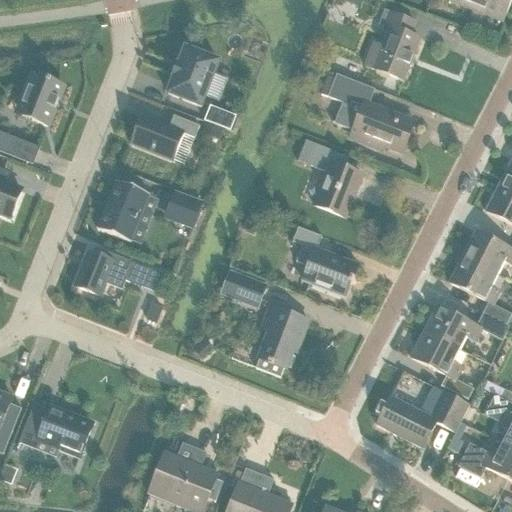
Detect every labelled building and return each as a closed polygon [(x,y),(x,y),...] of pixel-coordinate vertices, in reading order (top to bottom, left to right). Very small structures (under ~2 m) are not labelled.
[(511,2),(511,0),(449,0),(448,5),(498,24),(507,3),(511,2)] [(402,82),(419,40),(409,36),(414,23),(389,14),(384,27),(389,30),(382,48),(374,44),(365,67),(402,82)] [(185,50),(167,96),(200,109),(218,63),(185,50)] [(62,88),(33,76),(17,115),(47,127),(62,88)] [(327,77),(320,96),(327,99),(342,104),(334,125),(353,132),(351,136),(361,140),(359,146),(376,152),(379,146),(402,155),(414,124),(366,105),(371,90),(336,76),(334,80),(327,77)] [(236,118),(210,107),(204,122),(230,133),(236,118)] [(194,140),(199,127),(173,117),(169,128),(142,118),(130,146),(172,162),(183,135),(194,140)] [(207,124),(202,135),(218,141),(222,130),(207,124)] [(38,149),(12,139),(6,155),(32,166),(38,149)] [(349,219),(364,180),(338,170),(343,157),(305,142),(297,163),(327,174),(315,206),(349,219)] [(511,162),(498,188),(511,194),(511,162)] [(6,173),(0,170),(0,213),(11,218),(22,191),(5,185),(3,180),(6,173)] [(149,196),(116,183),(97,231),(130,244),(149,196)] [(511,194),(498,188),(485,214),(511,227),(511,194)] [(175,194),(165,220),(191,230),(201,204),(175,194)] [(351,286),(358,267),(315,251),(320,237),(297,229),(292,242),(302,246),(296,263),(308,267),(302,283),(345,299),(351,285),(351,286)] [(511,251),(475,233),(462,259),(497,277),(504,264),(511,268),(511,251)] [(143,290),(150,271),(94,249),(94,250),(94,251),(92,255),(88,254),(74,288),(100,299),(106,283),(120,289),(123,282),(143,290)] [(491,290),(497,277),(462,259),(449,285),(488,305),(483,315),(506,326),(511,316),(493,307),(500,294),(491,290)] [(258,311),(267,286),(229,271),(220,296),(258,311)] [(300,345),(309,323),(281,313),(282,311),(269,306),(260,332),(267,335),(257,360),(258,360),(255,370),(281,380),(284,370),(286,371),(296,344),(300,345)] [(437,308),(424,334),(424,335),(459,352),(465,339),(475,344),(481,332),(502,343),(508,331),(481,318),(476,328),(437,308)] [(148,316),(144,326),(155,330),(159,320),(148,316)] [(452,365),(459,352),(424,335),(411,360),(449,380),(444,390),(467,401),(473,391),(455,382),(462,370),(452,365)] [(203,361),(215,350),(206,340),(194,351),(203,361)] [(494,396),(484,417),(488,419),(496,418),(503,421),(500,428),(509,433),(502,446),(511,450),(511,418),(511,417),(511,396),(488,384),(484,391),(494,396)] [(454,435),(469,407),(444,394),(431,420),(391,399),(376,427),(423,451),(435,426),(454,435)] [(0,431),(12,400),(0,395),(0,431)] [(79,460),(92,427),(50,410),(48,416),(32,410),(19,443),(36,450),(40,440),(59,448),(58,451),(79,460)] [(200,471),(206,455),(182,445),(176,460),(165,456),(148,495),(189,511),(202,511),(206,504),(213,507),(222,487),(214,484),(217,478),(200,471)] [(463,457),(457,468),(480,480),(485,470),(511,483),(511,450),(502,446),(496,459),(486,454),(469,445),(463,457)] [(5,467),(0,480),(0,481),(11,485),(16,471),(5,467)] [(273,482),(245,470),(244,474),(238,471),(232,487),(237,489),(228,511),(289,511),(291,508),(267,498),(273,482)]
